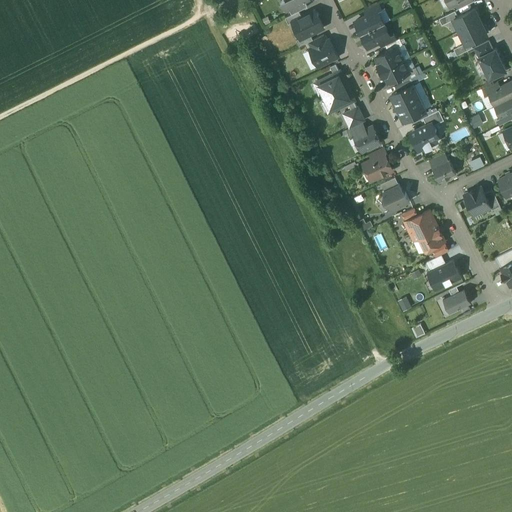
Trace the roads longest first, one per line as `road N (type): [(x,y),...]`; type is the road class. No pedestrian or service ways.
road 1 (secondary): [(500,311),(383,368),(140,511)]
road 2 (track): [(383,368),(206,14)]
road 3 (residential): [(444,193),(419,184),(327,0)]
road 4 (track): [(0,117),(206,14)]
road 5 (residential): [(500,311),(444,193)]
